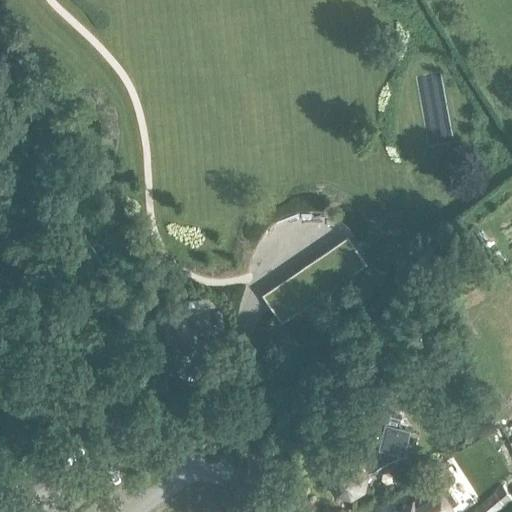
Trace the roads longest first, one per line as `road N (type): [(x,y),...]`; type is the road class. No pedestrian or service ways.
road 1 (track): [(511,183),(349,327),(277,407),(246,485)]
road 2 (unclassified): [(157,455),(111,425),(0,262)]
road 3 (residential): [(274,511),(246,485),(157,455)]
